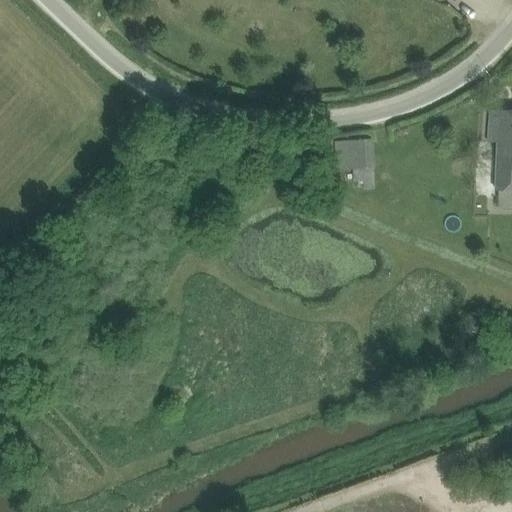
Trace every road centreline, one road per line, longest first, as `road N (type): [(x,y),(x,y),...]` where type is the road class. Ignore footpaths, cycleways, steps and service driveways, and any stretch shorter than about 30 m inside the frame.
road 1 (unclassified): [(511,31),(475,69),(410,105),(318,123),(269,122),(227,118),(158,95),(46,0)]
road 2 (track): [(0,262),(136,128),(158,95)]
